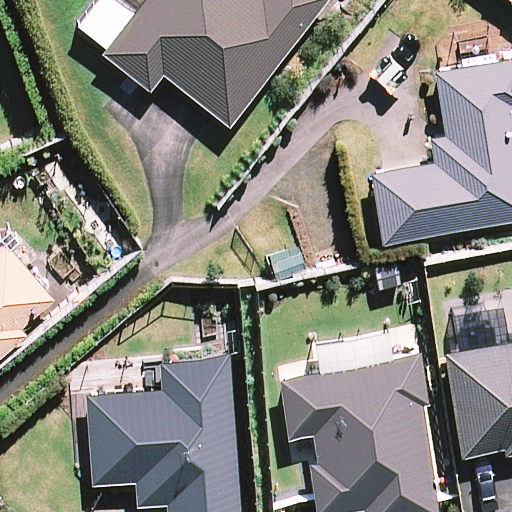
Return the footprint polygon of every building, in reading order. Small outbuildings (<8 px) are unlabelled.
[(160,68),(227,120),(320,0),(137,0),(100,47),(147,84),(160,68)] [(379,238),(511,217),(511,52),(431,65),(441,129),(427,131),(431,157),(368,167),(379,238)] [(54,292),(0,226),(0,349),(21,332),(15,325),(54,292)] [(511,335),(440,347),(457,449),(500,442),(501,450),(511,448),(511,335)] [(361,511),(435,511),(412,350),(275,371),(284,431),(309,427),(314,455),(306,456),(314,510),(360,503),(361,511)] [(241,511),(227,351),(157,357),(159,382),(82,388),(90,479),(132,475),(134,500),(164,498),(165,511),(241,511)]
